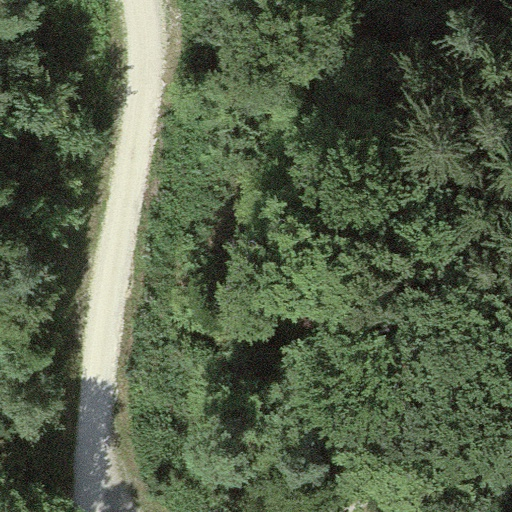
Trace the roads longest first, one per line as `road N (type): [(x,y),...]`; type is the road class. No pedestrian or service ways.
road 1 (track): [(153,0),(155,130),(98,388),(99,511)]
road 2 (track): [(511,435),(371,511)]
